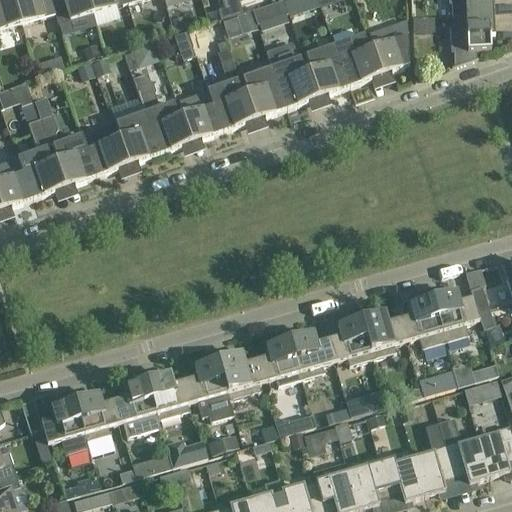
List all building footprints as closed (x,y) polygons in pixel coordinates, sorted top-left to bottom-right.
[(0,0),(0,33),(21,28),(12,0),(0,0)] [(12,0),(21,28),(55,18),(58,27),(59,27),(50,0),(12,0)] [(50,0),(59,27),(93,17),(87,0),(50,0)] [(87,0),(93,17),(128,7),(125,0),(87,0)] [(273,0),(259,0),(262,9),(275,5),(273,0)] [(305,12),(300,0),(299,0),(284,5),(289,18),(305,12)] [(318,0),(321,8),(346,0),(318,0)] [(487,0),(447,0),(448,9),(451,8),(451,20),(491,18),(491,7),(492,7),(492,5),(488,5),(487,0)] [(252,14),(256,25),(286,15),(283,4),(252,14)] [(231,7),(228,12),(230,18),(240,15),(237,5),(231,7)] [(251,17),(236,22),(223,26),(228,43),(242,39),(239,30),(254,25),(251,17)] [(491,18),(451,20),(452,32),(449,32),(451,57),(453,57),(454,71),(451,72),(452,73),(477,64),(477,62),(476,63),(476,56),(490,55),(489,31),(493,31),(493,29),(492,29),(491,18)] [(187,33),(183,19),(171,23),(176,36),(187,33)] [(434,22),(412,23),(413,37),(434,37),(434,22)] [(372,54),(381,81),(409,71),(407,24),(369,38),(374,53),(372,54)] [(140,47),(150,44),(146,33),(136,37),(140,47)] [(137,47),(133,36),(120,39),(123,51),(137,47)] [(381,81),(372,54),(369,55),(364,39),(334,50),(337,58),(349,92),(381,81)] [(188,41),(178,45),(185,65),(195,62),(188,41)] [(103,59),(99,47),(82,53),(86,64),(103,59)] [(265,56),(271,72),(286,115),(318,103),(308,77),(305,78),(300,62),(297,63),(291,47),(265,56)] [(151,48),(133,55),(138,69),(157,62),(151,48)] [(308,77),(318,103),(349,92),(337,58),(334,50),(305,60),(311,76),(308,77)] [(228,53),(220,56),(227,77),(236,74),(228,53)] [(60,60),(38,68),(39,71),(42,79),(42,80),(65,72),(60,60)] [(110,76),(105,62),(91,66),(96,81),(110,76)] [(89,68),(78,72),(82,85),(94,81),(89,68)] [(271,72),(242,83),(248,98),(245,99),(254,126),(286,115),(271,72)] [(191,148),(181,121),(179,122),(173,107),(158,112),(153,98),(155,96),(152,86),(149,85),(146,79),(132,84),(144,117),(159,160),(181,152),(191,148)] [(254,126),(245,99),(242,100),(236,85),(208,95),(222,137),(254,126)] [(24,87),(0,96),(0,107),(3,114),(30,104),(24,87)] [(181,121),(191,148),(201,145),(222,137),(208,95),(179,105),(184,120),(181,121)] [(40,124),(34,107),(21,112),(27,128),(40,124)] [(118,144),(127,171),(159,160),(144,117),(115,127),(121,143),(118,144)] [(52,119),(40,124),(48,149),(49,148),(47,142),(55,139),(57,134),(52,119)] [(46,152),(48,149),(48,148),(46,143),(40,124),(27,128),(37,155),(18,162),(32,204),(64,193),(55,166),(52,167),(46,152)] [(96,182),(127,171),(118,144),(115,145),(110,129),(81,140),(96,182)] [(55,166),(64,193),(96,182),(81,140),(52,150),(57,165),(55,166)] [(0,213),(1,216),(32,204),(18,162),(0,168),(0,213)] [(511,264),(501,269),(511,301),(511,264)] [(487,310),(481,291),(470,295),(477,318),(489,314),(487,310)] [(432,303),(435,313),(440,329),(445,347),(469,341),(466,330),(475,327),(479,326),(472,303),(469,304),(459,307),(456,296),(443,300),(432,303)] [(399,324),(406,347),(418,343),(421,354),(445,347),(440,329),(435,313),(432,303),(421,306),(409,310),(411,320),(399,324)] [(483,334),(494,330),(489,314),(477,318),(483,334)] [(384,317),(361,324),(372,364),(396,358),(394,351),(406,347),(399,324),(387,327),(384,317)] [(328,344),(335,368),(347,364),(349,371),(372,364),(361,324),(337,330),(340,341),(328,344)] [(289,344),(301,385),(325,378),(323,371),(335,368),(328,344),(316,348),(313,337),(300,341),(289,344)] [(256,365),(263,388),(275,385),(277,392),(301,385),(289,344),(278,347),(266,351),(269,361),(256,365)] [(218,365),(221,375),(222,381),(224,388),(229,405),(253,398),(260,396),(258,389),(263,388),(256,365),(244,368),(241,358),(229,362),(218,365)] [(229,405),(224,388),(222,381),(221,375),(218,365),(207,368),(194,371),(197,382),(185,385),(192,408),(196,407),(201,423),(208,421),(210,427),(234,420),(229,406),(229,405)] [(498,381),(495,369),(471,376),(474,388),(498,381)] [(170,378),(146,385),(158,426),(182,419),(189,417),(187,410),(192,408),(185,385),(173,389),(170,378)] [(127,443),(160,433),(146,385),(123,392),(126,402),(113,406),(120,429),(122,428),(127,443)] [(433,388),(419,392),(422,402),(436,398),(433,388)] [(477,390),(464,394),(466,403),(479,399),(477,390)] [(422,402),(419,392),(404,396),(407,406),(422,402)] [(75,406),(78,416),(86,446),(110,439),(108,432),(120,429),(113,406),(101,409),(98,399),(86,402),(75,406)] [(42,434),(33,405),(21,409),(30,438),(42,434)] [(86,446),(78,416),(75,406),(64,409),(51,412),(54,423),(44,426),(50,445),(51,449),(61,446),(65,460),(89,454),(86,446)] [(362,408),(347,413),(350,423),(365,419),(362,408)] [(408,411),(400,414),(403,426),(412,424),(408,411)] [(350,423),(347,413),(324,419),(327,429),(350,423)] [(370,433),(385,429),(382,419),(367,423),(370,433)] [(294,439),(290,426),(273,422),(275,429),(279,443),(279,444),(294,439)] [(438,428),(454,484),(466,481),(469,489),(489,483),(478,445),(459,450),(458,447),(460,446),(453,424),(438,428)] [(347,427),(334,431),(339,448),(352,444),(347,427)] [(454,484),(438,428),(425,432),(432,458),(413,463),(424,502),(444,496),(442,488),(454,484)] [(264,447),(279,443),(275,429),(260,433),(264,447)] [(478,445),(489,483),(509,478),(506,469),(511,467),(511,440),(509,431),(496,435),(497,439),(478,445)] [(319,437),(304,441),(306,451),(307,452),(322,448),(319,437)] [(228,442),(208,448),(211,460),(232,454),(228,442)] [(185,450),(183,443),(164,449),(167,458),(172,474),(207,464),(202,446),(185,450)] [(253,451),(254,458),(271,453),(269,447),(253,451)] [(49,456),(39,460),(42,470),(53,466),(49,456)] [(0,485),(16,480),(8,457),(0,460),(0,485)] [(424,502),(413,463),(394,469),(393,464),(380,468),(389,503),(402,499),(404,508),(424,502)] [(220,476),(217,465),(205,469),(208,480),(220,476)] [(357,511),(347,477),(345,468),(312,477),(315,486),(322,511),(357,511)] [(380,468),(347,477),(357,511),(371,511),(378,510),(377,506),(389,503),(380,468)] [(148,470),(133,474),(136,484),(150,480),(148,470)] [(187,473),(173,477),(176,489),(190,485),(187,473)] [(136,484),(133,474),(119,478),(121,488),(136,484)] [(176,489),(173,477),(158,481),(162,493),(176,489)] [(16,480),(0,485),(0,511),(26,511),(26,510),(27,506),(25,499),(21,496),(16,480)] [(250,505),(252,511),(287,511),(283,496),(280,485),(264,489),(267,500),(250,505)] [(322,511),(315,486),(283,496),(287,511),(322,511)] [(141,487),(124,492),(128,505),(145,500),(141,487)] [(81,500),(78,489),(63,494),(65,504),(81,500)] [(99,511),(111,509),(108,497),(74,506),(75,511),(99,511)]
